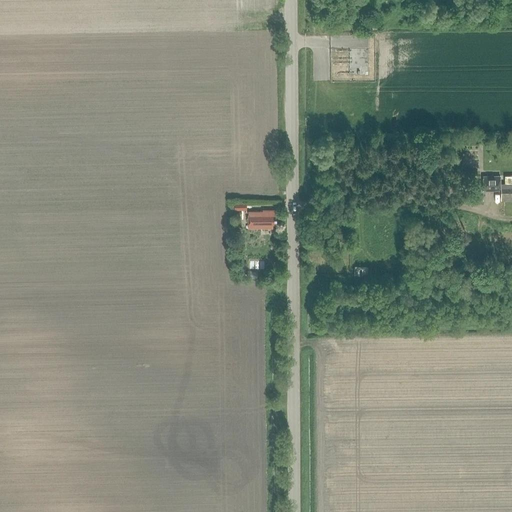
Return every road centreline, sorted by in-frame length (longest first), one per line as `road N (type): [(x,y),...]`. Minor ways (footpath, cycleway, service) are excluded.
road 1 (unclassified): [(293,511),(289,0)]
road 2 (track): [(511,219),(471,206),(291,206)]
